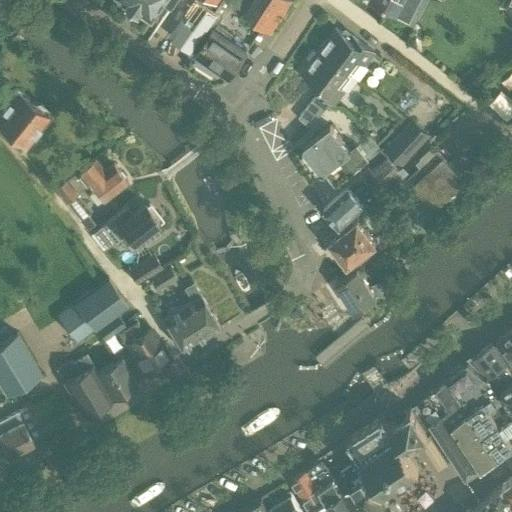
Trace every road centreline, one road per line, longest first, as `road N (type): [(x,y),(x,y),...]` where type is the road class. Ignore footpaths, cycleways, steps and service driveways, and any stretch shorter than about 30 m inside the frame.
road 1 (residential): [(0,466),(145,391),(309,280)]
road 2 (residential): [(389,398),(215,511)]
road 3 (residential): [(227,114),(64,0)]
road 4 (residential): [(309,280),(266,171),(227,114)]
road 5 (residential): [(511,302),(389,398)]
road 6 (residential): [(227,114),(310,0)]
